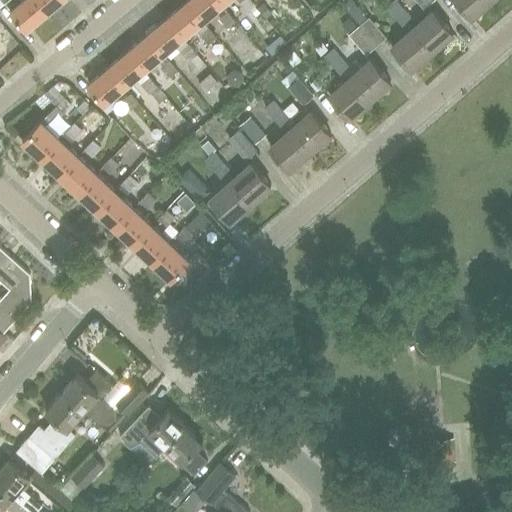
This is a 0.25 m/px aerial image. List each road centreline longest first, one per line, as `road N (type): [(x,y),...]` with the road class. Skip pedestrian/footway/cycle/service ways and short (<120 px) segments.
road 1 (residential): [(157,340),(511,36)]
road 2 (residential): [(333,500),(157,340)]
road 3 (residential): [(0,107),(131,0)]
road 4 (residential): [(0,395),(95,283)]
road 5 (residential): [(95,283),(0,189)]
